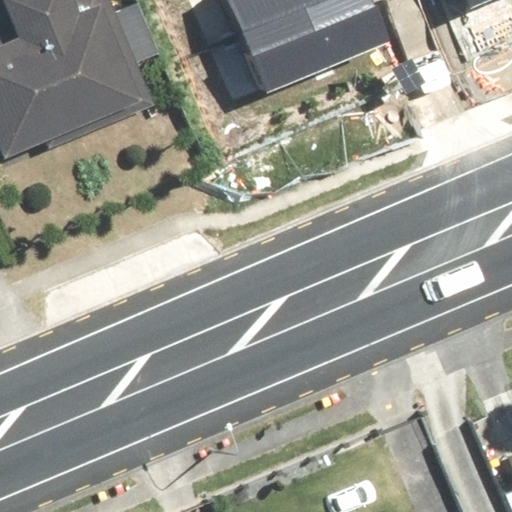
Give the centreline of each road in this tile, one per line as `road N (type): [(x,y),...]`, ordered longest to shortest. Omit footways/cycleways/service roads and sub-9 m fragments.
road 1 (secondary): [(0,438),(474,239)]
road 2 (residential): [(474,239),(376,0)]
